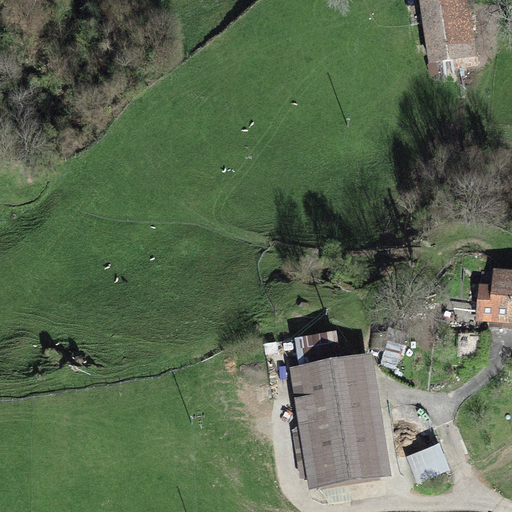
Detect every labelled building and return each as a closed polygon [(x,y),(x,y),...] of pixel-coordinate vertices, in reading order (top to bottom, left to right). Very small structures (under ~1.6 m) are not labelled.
[(424,0),(433,63),(475,58),(467,0),(424,0)] [(511,322),(511,276),(499,275),(497,293),(483,291),(480,320),(511,322)] [(406,335),(391,330),(387,340),(403,345),(406,335)] [(380,477),(362,363),(300,373),(319,487),(380,477)] [(415,485),(449,471),(443,455),(409,469),(415,485)]
